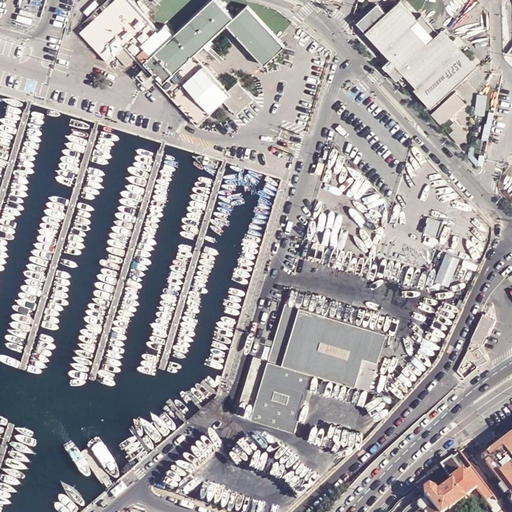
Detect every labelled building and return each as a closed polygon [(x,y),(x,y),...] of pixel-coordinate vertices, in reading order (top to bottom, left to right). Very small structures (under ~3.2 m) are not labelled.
[(167,24),(161,30),(132,0),(116,0),(82,32),(110,61),(126,46),(134,55),(147,68),(139,75),(150,86),(156,80),(199,126),(227,100),(239,113),(255,98),(240,81),(230,91),(195,54),(207,43),(226,24),(265,65),(286,45),(248,5),(235,17),(219,0),(211,0),(176,34),(167,24)] [(376,5),(357,22),(379,45),(381,44),(423,90),(421,92),(434,106),(475,67),(441,31),(439,33),(422,14),(418,18),(401,0),(385,15),(376,5)] [(442,125),(466,102),(455,91),(431,113),(442,125)] [(456,141),(466,135),(457,121),(447,127),(456,141)] [(479,136),(487,137),(489,122),(486,121),(485,126),(481,125),(479,136)] [(428,215),(423,230),(437,235),(442,219),(428,215)] [(269,360),(312,374),(356,387),(364,359),(378,363),(387,334),(300,307),(286,303),(275,340),(267,338),(266,343),(274,345),(269,360)] [(472,338),(481,342),(482,342),(493,317),(482,313),(471,338),(472,338)] [(478,345),(481,342),(472,338),(468,346),(470,354),(472,352),(471,351),(478,345)] [(484,354),(478,345),(471,351),(472,352),(477,357),(484,354)] [(236,416),(250,420),(269,360),(257,356),(247,387),(236,416)] [(294,433),(312,374),(269,360),(250,420),(294,433)] [(511,421),(471,453),(476,459),(511,506),(511,421)] [(444,469),(453,483),(466,499),(478,490),(469,479),(465,474),(455,461),(444,469)] [(472,468),(465,474),(469,479),(476,473),(472,468)] [(425,497),(428,501),(437,511),(447,511),(449,511),(450,511),(466,500),(466,499),(453,483),(438,494),(436,491),(430,488),(424,492),(425,497)] [(437,511),(428,501),(426,503),(423,503),(418,507),(417,505),(415,506),(411,509),(407,511),(437,511)]
